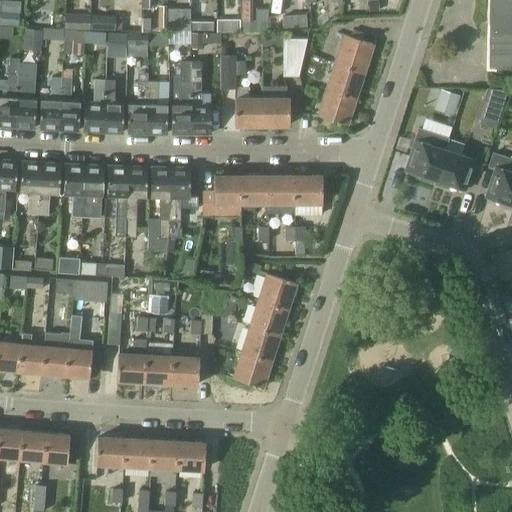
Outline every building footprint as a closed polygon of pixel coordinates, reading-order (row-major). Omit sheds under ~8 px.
[(247,0),(241,0),(241,33),(260,32),(267,31),(268,9),(255,9),(255,20),(252,20),(252,0),(247,0)] [(272,0),(272,8),(285,8),(285,22),(294,22),(295,0),(272,0)] [(511,0),(488,0),(487,67),(511,67),(511,0)] [(172,31),(190,31),(191,22),(190,22),(190,20),(180,20),(179,9),(167,9),(167,30),(172,31)] [(0,10),(0,24),(19,26),(20,12),(0,10)] [(65,14),(64,29),(84,29),(89,30),(89,29),(90,15),(65,14)] [(90,29),(106,30),(115,30),(115,29),(115,16),(91,15),(90,29)] [(116,29),(126,30),(140,30),(140,17),(116,16),(116,29)] [(240,33),(240,20),(216,20),(216,33),(240,33)] [(213,31),(213,22),(191,22),(190,31),(213,31)] [(350,33),(345,32),(336,58),(364,68),(373,40),(362,37),(364,31),(352,27),(350,33)] [(43,28),(42,39),(63,40),(63,29),(43,28)] [(64,29),(63,40),(84,42),(84,31),(64,29)] [(84,31),(84,42),(105,43),(105,32),(84,31)] [(127,32),(127,44),(147,45),(147,32),(127,32)] [(148,33),(148,46),(167,46),(167,32),(166,32),(148,32),(148,33)] [(107,33),(107,45),(126,46),(126,39),(126,34),(107,33)] [(283,38),(282,76),(298,76),(301,62),(307,38),(283,38)] [(235,60),(236,55),(220,55),(219,66),(219,89),(235,89),(236,74),(245,75),(245,60),(235,60)] [(17,74),(18,58),(9,57),(8,71),(8,74),(17,74)] [(336,58),(327,85),(355,94),(364,68),(336,58)] [(17,74),(14,124),(33,126),(35,96),(32,96),(34,61),(18,60),(17,74)] [(190,81),(190,61),(180,61),(180,74),(180,81),(190,81)] [(200,81),(200,77),(200,61),(190,61),(190,81),(200,81)] [(61,77),(58,127),(77,128),(79,100),(69,99),(70,75),(71,70),(62,69),(61,75),(61,77)] [(0,123),(14,124),(17,74),(8,74),(8,77),(0,76),(0,123)] [(180,81),(180,74),(173,74),(173,101),(171,101),(171,131),(190,131),(190,81),(180,81)] [(84,97),(83,129),(102,130),(104,76),(95,75),(94,97),(84,97)] [(122,130),(123,99),(113,98),(114,76),(104,76),(102,130),(122,130)] [(40,97),(39,126),(58,127),(61,77),(51,77),(49,98),(40,97)] [(128,99),(126,130),(146,131),(148,77),(138,77),(137,99),(128,99)] [(165,132),(167,100),(157,100),(158,77),(148,77),(146,131),(165,132)] [(200,81),(190,81),(190,131),(210,131),(210,101),(201,101),(200,81)] [(318,112),(346,122),(355,94),(327,85),(318,112)] [(487,85),(484,98),(490,100),(484,123),(498,126),(507,91),(487,85)] [(234,97),(234,123),(261,122),(261,97),(249,97),(249,87),(236,87),(235,97),(234,97)] [(441,89),(434,109),(453,115),(459,95),(441,89)] [(288,122),(288,96),(261,97),(261,122),(288,122)] [(424,130),(451,135),(454,124),(426,118),(424,130)] [(416,141),(407,168),(421,172),(419,176),(434,181),(448,138),(422,129),(419,128),(418,128),(414,140),(416,141)] [(448,138),(434,181),(449,186),(450,182),(464,187),(474,157),(461,153),(464,143),(448,138)] [(511,158),(493,153),(488,167),(496,169),(487,194),(501,199),(500,203),(511,207),(511,158)] [(15,188),(17,159),(0,157),(0,209),(3,209),(5,187),(15,188)] [(21,160),(19,188),(28,189),(27,212),(27,214),(38,215),(38,213),(41,161),(21,160)] [(38,213),(38,215),(47,215),(47,213),(48,190),(58,191),(60,162),(41,161),(38,213)] [(71,216),(81,216),(84,163),(64,162),(63,191),(72,191),(71,216)] [(81,216),(100,217),(101,192),(102,193),(103,163),(84,163),(81,216)] [(115,236),(124,236),(125,218),(126,164),(108,163),(107,194),(116,194),(116,216),(115,236)] [(136,218),(136,217),(136,194),(146,195),(146,165),(126,164),(125,218),(136,218)] [(160,218),(171,219),(171,218),(171,165),(151,165),(151,195),(160,195),(160,218)] [(171,165),(171,218),(171,219),(180,219),(180,218),(180,196),(189,196),(189,168),(189,165),(171,165)] [(214,201),(241,201),(241,173),(214,173),(214,201)] [(267,173),(241,173),(241,201),(267,201),(267,173)] [(294,173),(267,173),(267,201),(294,201),(294,173)] [(321,200),(321,173),(294,173),(294,201),(321,200)] [(125,218),(124,236),(135,236),(136,218),(125,218)] [(160,218),(159,238),(168,238),(171,219),(160,218)] [(171,219),(168,238),(179,238),(180,219),(171,219)] [(242,241),(242,226),(231,226),(231,241),(242,241)] [(268,226),(257,226),(257,240),(268,240),(268,226)] [(284,227),(284,240),(294,240),(294,227),(284,227)] [(304,240),(304,227),(294,227),(294,240),(304,240)] [(0,268),(11,269),(12,245),(0,244),(0,268)] [(51,271),(53,258),(36,256),(35,269),(51,271)] [(58,272),(79,274),(79,261),(79,259),(58,257),(58,272)] [(79,261),(79,274),(95,275),(95,274),(96,262),(79,261)] [(107,263),(106,274),(106,275),(123,276),(124,264),(107,263)] [(261,291),(259,298),(287,307),(296,281),(268,271),(267,274),(261,291)] [(10,275),(9,288),(25,289),(25,276),(10,275)] [(25,286),(42,287),(43,277),(26,275),(25,286)] [(73,293),(74,279),(55,277),(54,292),(73,293)] [(150,298),(150,312),(168,313),(168,299),(150,298)] [(250,324),(278,333),(287,307),(259,298),(250,324)] [(108,321),(107,342),(119,343),(120,313),(111,313),(109,313),(108,321)] [(69,339),(66,373),(89,376),(92,347),(92,342),(92,341),(89,341),(78,340),(80,318),(71,317),(69,334),(69,337),(69,339)] [(136,317),(135,330),(146,330),(147,317),(136,317)] [(163,318),(162,332),(173,333),(174,319),(163,318)] [(91,319),(90,327),(102,328),(103,320),(91,319)] [(201,320),(190,320),(189,333),(200,334),(201,320)] [(250,324),(242,349),(270,358),(278,333),(250,324)] [(44,343),(41,371),(53,372),(66,373),(69,339),(69,337),(69,334),(45,332),(44,343)] [(20,341),(18,369),(41,371),(44,343),(30,342),(31,334),(20,333),(20,341)] [(0,367),(18,369),(20,341),(0,338),(0,367)] [(118,351),(117,378),(144,379),(145,353),(143,353),(144,340),(134,339),(132,339),(131,352),(118,351)] [(145,353),(144,379),(170,381),(172,354),(172,344),(146,342),(145,353)] [(233,376),(261,385),(270,358),(242,349),(233,376)] [(199,356),(172,354),(170,381),(197,382),(199,356)] [(0,425),(0,454),(19,456),(21,427),(0,425)] [(45,429),(21,427),(19,456),(42,458),(45,429)] [(69,431),(45,429),(42,458),(67,460),(69,431)] [(98,435),(96,461),(124,463),(125,436),(98,435)] [(125,436),(124,463),(150,464),(152,438),(125,436)] [(178,439),(152,438),(150,464),(177,465),(178,439)] [(205,440),(178,439),(177,465),(204,467),(205,440)] [(34,484),(33,497),(44,498),(45,485),(34,484)] [(122,489),(111,488),(111,502),(121,502),(122,489)] [(148,504),(149,490),(138,490),(137,503),(148,504)] [(175,506),(175,492),(164,491),(164,505),(175,506)] [(192,506),(195,506),(202,507),(202,493),(193,493),(192,506)] [(43,511),(44,498),(33,497),(32,510),(43,511)]
